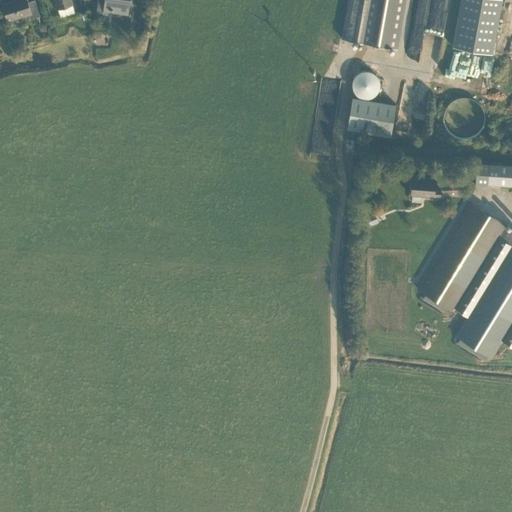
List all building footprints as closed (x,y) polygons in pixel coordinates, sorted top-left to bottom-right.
[(35,0),(32,0),(28,1),(27,0),(12,0),(2,3),(8,20),(28,13),(30,18),(40,15),(35,0)] [(73,4),(74,7),(82,4),(80,0),(55,0),(58,9),(73,4)] [(98,0),(97,12),(103,13),(104,8),(128,11),(129,0),(98,0)] [(349,0),(343,38),(397,48),(405,0),(349,0)] [(432,0),(420,0),(420,10),(431,11),(432,0)] [(460,0),(452,46),(493,53),(501,0),(460,0)] [(464,53),(463,61),(483,62),(483,54),(464,53)] [(459,111),(448,122),(466,140),(490,117),(467,93),(453,105),(459,111)] [(396,104),(352,96),(347,127),(390,135),(396,104)] [(403,102),(400,130),(423,132),(423,128),(415,127),(417,103),(403,102)] [(511,184),(511,164),(489,163),(487,183),(511,184)] [(435,179),(412,178),(411,194),(440,196),(440,188),(434,187),(435,179)] [(511,230),(505,226),(506,224),(471,202),(418,289),(453,310),(499,236),(511,244),(457,335),(492,357),(511,323),(511,230)] [(378,222),(375,212),(364,216),(368,226),(378,222)] [(500,237),(456,308),(467,315),(511,244),(500,237)] [(511,325),(503,340),(511,345),(511,325)]
